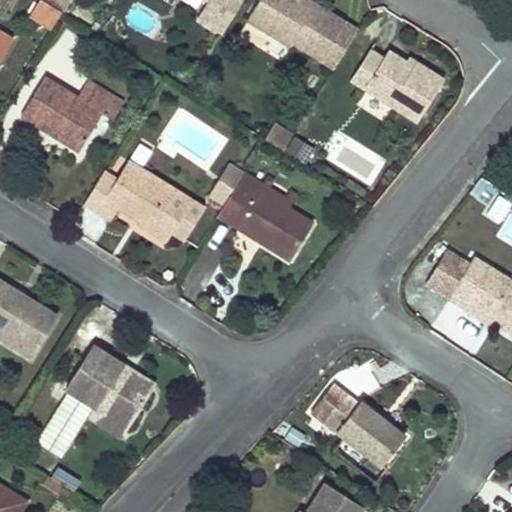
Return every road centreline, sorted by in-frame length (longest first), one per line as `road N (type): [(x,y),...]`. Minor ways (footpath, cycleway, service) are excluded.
road 1 (residential): [(511,55),(322,280)]
road 2 (residential): [(0,219),(251,366)]
road 3 (residential): [(322,280),(508,402)]
road 4 (residential): [(251,366),(113,511)]
road 5 (residential): [(433,511),(508,402)]
